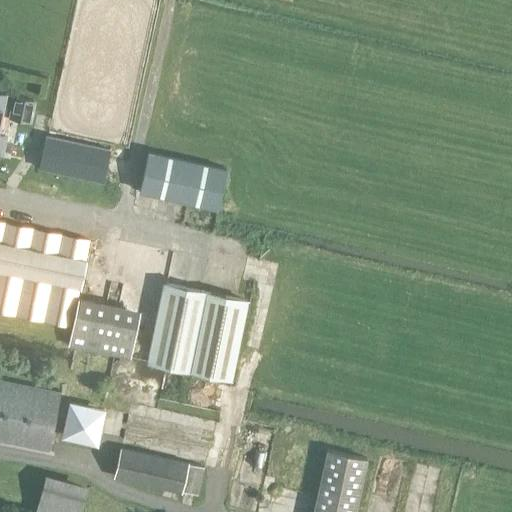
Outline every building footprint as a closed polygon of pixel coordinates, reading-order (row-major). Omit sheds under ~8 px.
[(32,117),(36,95),(14,92),(11,114),(32,117)] [(45,135),(38,166),(102,181),(109,148),(45,135)] [(224,168),(145,151),(137,190),(216,207),(224,168)] [(67,344),(118,355),(129,357),(139,310),(76,297),(88,240),(0,221),(0,309),(71,324),(67,344)] [(230,368),(244,299),(166,283),(150,361),(228,377),(230,368)] [(0,440),(47,450),(59,390),(0,377),(0,440)] [(71,397),(63,434),(100,442),(108,405),(71,397)] [(311,511),(352,511),(364,453),(325,445),(311,511)] [(180,490),(186,461),(120,447),(113,475),(180,490)] [(79,511),(87,482),(45,472),(35,511),(79,511)]
